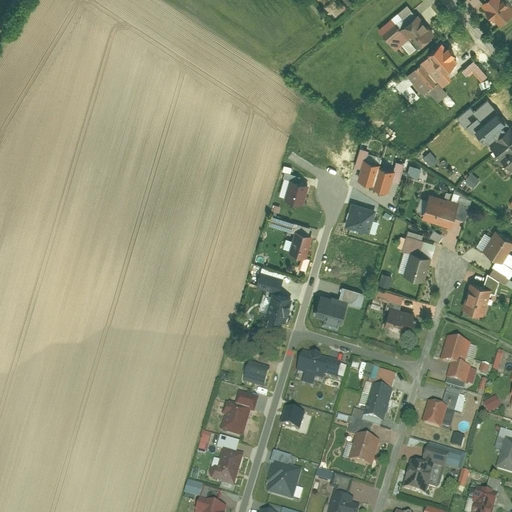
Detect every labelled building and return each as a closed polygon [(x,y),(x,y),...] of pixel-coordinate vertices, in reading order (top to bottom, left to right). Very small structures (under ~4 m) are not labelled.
[(486,0),(483,3),(501,24),(511,14),(511,3),(509,0),(486,0)] [(418,14),(410,5),(395,18),(397,19),(403,27),(418,14)] [(437,32),(420,13),(418,14),(403,27),(404,28),(421,47),(437,32)] [(383,31),(390,39),(404,28),(403,27),(397,19),(383,31)] [(445,42),(423,61),(424,63),(438,79),(459,60),(445,42)] [(468,75),(473,71),(481,81),(488,75),(474,58),(462,68),(468,75)] [(430,87),(438,79),(424,63),(411,75),(425,91),(430,87)] [(438,79),(430,87),(441,99),(449,91),(438,79)] [(471,105),(474,108),(484,100),(481,97),(471,105)] [(498,110),(487,119),(484,115),(478,120),(477,118),(470,123),(484,140),(486,138),(490,143),(511,126),(498,110)] [(490,143),(511,168),(511,126),(490,143)] [(431,165),(438,158),(430,150),(423,156),(431,165)] [(373,185),(387,189),(393,171),(379,167),(380,164),(365,160),(359,179),(373,183),(373,185)] [(409,163),(406,174),(418,177),(421,166),(409,163)] [(474,171),(467,179),(475,186),(482,178),(474,171)] [(311,184),(292,178),(287,198),(306,203),(311,184)] [(462,200),(432,192),(424,217),(454,226),(462,200)] [(346,225),(368,231),(375,211),(353,204),(346,225)] [(315,235),(297,229),(291,251),(308,257),(315,235)] [(430,236),(439,241),(443,234),(433,229),(430,236)] [(511,249),(511,237),(498,229),(485,249),(498,257),(504,261),(511,251),(511,249)] [(434,257),(413,251),(406,274),(427,280),(434,257)] [(494,264),(509,274),(511,269),(511,266),(504,261),(498,257),(494,264)] [(495,266),(491,272),(506,282),(510,276),(495,266)] [(285,277),(263,271),(258,286),(281,292),(285,277)] [(382,272),(379,284),(389,287),(392,275),(382,272)] [(493,288),(473,282),(465,308),(486,315),(493,288)] [(295,297),(274,292),(268,315),(288,321),(295,297)] [(351,301),(323,293),(317,314),(345,322),(351,301)] [(417,313),(393,305),(387,326),(412,334),(417,313)] [(473,344),(450,338),(443,361),(467,367),(473,344)] [(331,360),(306,351),(299,372),(308,375),(305,383),(316,387),(319,378),(325,380),(331,360)] [(493,372),(499,373),(504,353),(498,351),(493,372)] [(274,369),(253,362),(247,383),(268,389),(274,369)] [(487,375),(489,367),(481,364),(478,373),(487,375)] [(394,387),(396,374),(365,367),(362,381),(394,387)] [(395,391),(375,385),(366,416),(386,423),(395,391)] [(484,405),(488,414),(501,408),(496,399),(484,405)] [(450,407),(431,402),(425,424),(444,429),(450,407)] [(254,411),(232,404),(223,432),(246,439),(254,411)] [(281,428),(300,433),(305,416),(286,410),(281,428)] [(200,447),(208,449),(212,435),(203,433),(200,447)] [(455,434),(451,445),(461,449),(465,438),(455,434)] [(382,442),(359,435),(351,460),(375,467),(382,442)] [(511,439),(508,438),(499,469),(511,472),(511,439)] [(247,456),(226,449),(221,468),(219,467),(214,470),(212,476),(215,480),(238,486),(247,456)] [(436,467),(414,461),(406,487),(428,494),(436,467)] [(304,470),(277,462),(270,483),(273,484),(270,493),(295,502),(304,470)] [(457,487),(464,490),(470,474),(463,471),(457,487)] [(184,494),(200,499),(204,487),(187,482),(184,494)] [(496,511),(501,495),(481,490),(474,511),(496,511)] [(356,499),(337,494),(332,511),(360,511),(363,506),(355,504),(356,499)] [(228,511),(230,507),(203,499),(199,511),(228,511)]
